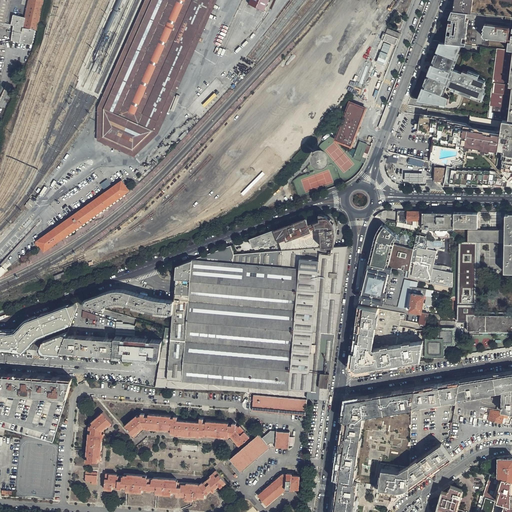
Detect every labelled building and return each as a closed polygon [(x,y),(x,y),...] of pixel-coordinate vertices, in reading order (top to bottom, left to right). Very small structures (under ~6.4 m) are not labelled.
[(0,0),(0,23),(4,24),(9,0),(0,0)] [(28,0),(25,18),(13,16),(10,25),(13,26),(11,41),(31,45),(35,31),(36,31),(42,0),(28,0)] [(145,0),(98,107),(98,111),(98,140),(134,157),(158,133),(217,0),(145,0)] [(264,11),(269,0),(250,0),(249,3),(264,11)] [(466,11),(471,12),(472,0),(456,0),(456,1),(460,2),(460,5),(454,5),(453,10),(466,11)] [(448,23),(446,30),(450,30),(449,33),(446,33),(445,42),(462,44),(463,40),(463,35),(467,35),(468,19),(465,19),(466,11),(453,10),(451,21),(448,21),(448,23)] [(506,39),(508,27),(495,26),(495,24),(484,23),(483,36),(501,38),(506,39)] [(373,102),(399,33),(387,29),(385,33),(383,32),(371,63),(373,64),(361,97),(373,102)] [(431,40),(407,105),(483,117),(488,118),(496,48),(466,44),(462,44),(445,42),(431,40)] [(496,48),(488,118),(502,120),(508,121),(511,86),(508,85),(511,54),(511,49),(507,49),(496,48)] [(222,82),(217,77),(186,109),(192,114),(195,112),(200,117),(225,90),(220,85),(222,82)] [(357,132),(365,109),(351,104),(343,125),(339,123),(336,131),(340,132),(337,141),(351,146),(355,136),(356,136),(358,133),(357,132)] [(511,121),(508,121),(502,120),(500,131),(469,126),(464,122),(452,121),(450,119),(444,118),(441,115),(422,113),(419,132),(427,133),(427,135),(435,136),(431,162),(436,163),(446,165),(443,185),(443,186),(502,187),(502,183),(505,183),(505,184),(511,184),(511,183),(511,179),(511,175),(511,174),(511,121)] [(371,146),(359,142),(356,150),(353,158),(364,163),(371,146)] [(438,185),(443,185),(446,165),(436,163),(434,181),(438,185)] [(423,174),(405,173),(404,183),(423,183),(423,174)] [(129,191),(122,180),(56,227),(57,227),(39,240),(38,239),(36,240),(37,240),(39,244),(43,250),(129,191)] [(35,202),(30,198),(24,206),(29,210),(35,202)] [(397,222),(406,224),(407,211),(402,211),(397,210),(397,222)] [(423,227),(429,228),(437,230),(439,211),(407,211),(406,224),(422,227),(422,222),(424,222),(423,227)] [(422,230),(421,230),(420,232),(416,232),(414,246),(426,249),(426,247),(428,247),(431,245),(431,243),(439,243),(441,242),(440,241),(440,240),(441,239),(442,239),(443,239),(443,240),(444,240),(445,239),(453,239),(453,229),(454,212),(439,211),(437,230),(429,228),(428,234),(422,230)] [(467,230),(467,242),(458,242),(457,304),(466,304),(476,304),(476,269),(477,242),(504,242),(503,269),(503,277),(511,277),(511,212),(504,213),(504,230),(477,229),(478,212),(465,212),(454,212),(453,229),(467,230)] [(333,247),(335,247),(337,231),(337,226),(336,223),(334,219),(332,216),(330,214),(329,214),(327,213),(324,213),(320,213),(322,216),(327,214),(330,217),(332,219),(332,221),(333,222),(334,224),(334,225),(334,226),(335,228),(335,234),(333,234),(333,247)] [(296,224),(295,221),(291,223),(292,226),(275,232),(278,241),(282,250),(333,247),(333,234),(335,234),(335,228),(334,226),(334,225),(334,224),(333,222),(332,221),(332,219),(330,217),(327,214),(322,216),(323,220),(310,225),(309,221),(308,219),(296,224)] [(323,220),(322,216),(309,221),(310,225),(323,220)] [(292,226),(291,223),(274,229),(274,230),(275,232),(292,226)] [(385,225),(382,224),(381,225),(378,230),(376,233),(375,236),(374,240),(368,262),(371,263),(377,240),(377,238),(379,233),(382,229),(385,225)] [(392,240),(395,235),(385,225),(382,229),(379,233),(377,238),(377,240),(371,263),(388,266),(409,270),(413,248),(391,244),(392,240)] [(57,227),(56,227),(38,239),(39,240),(57,227)] [(274,230),(274,229),(250,238),(253,246),(259,245),(260,246),(265,244),(266,245),(270,244),(278,241),(275,232),(274,230)] [(160,357),(159,360),(156,385),(155,387),(200,389),(216,389),(222,389),(310,397),(326,399),(331,370),(348,246),(335,247),(333,247),(282,250),(234,254),(231,245),(176,265),(174,300),(173,317),(172,328),(165,328),(164,335),(163,339),(160,357)] [(436,251),(426,249),(414,246),(413,248),(409,270),(407,277),(452,287),(452,273),(432,269),(436,251)] [(383,289),(388,266),(371,263),(367,286),(383,289)] [(359,301),(361,301),(405,309),(409,289),(413,289),(413,287),(433,290),(444,292),(452,294),(452,287),(407,277),(409,270),(388,266),(383,289),(367,286),(360,284),(359,301)] [(419,323),(425,324),(426,317),(439,319),(440,315),(421,312),(423,303),(430,304),(433,290),(413,287),(413,289),(409,310),(421,312),(419,323)] [(106,291),(84,299),(85,304),(105,310),(104,306),(108,305),(113,303),(116,303),(122,303),(127,304),(133,306),(135,306),(136,306),(136,307),(135,311),(143,314),(151,315),(158,317),(165,317),(173,317),(174,300),(161,299),(153,297),(139,294),(127,290),(123,289),(119,289),(116,289),(114,289),(106,291)] [(407,363),(419,361),(420,357),(422,342),(419,341),(373,348),(372,347),(378,308),(360,305),(357,330),(355,329),(354,329),(348,368),(353,368),(353,372),(365,370),(407,363)] [(61,311),(52,314),(48,316),(40,319),(44,330),(66,322),(61,311)] [(95,315),(83,311),(83,318),(88,319),(88,320),(94,320),(95,315)] [(511,345),(511,312),(468,312),(467,354),(511,345)] [(117,321),(115,334),(134,335),(135,326),(123,323),(123,322),(117,321)] [(27,323),(17,328),(13,329),(3,333),(7,344),(31,335),(27,323)] [(422,342),(420,357),(443,357),(443,345),(454,346),(455,345),(455,327),(454,326),(433,326),(432,327),(432,338),(423,337),(422,342)] [(52,352),(59,352),(65,336),(67,333),(60,331),(52,352)] [(65,336),(59,352),(59,353),(113,356),(113,354),(114,354),(120,354),(151,356),(159,357),(160,357),(163,339),(154,338),(154,340),(151,339),(151,338),(126,337),(126,338),(122,338),(122,336),(115,336),(115,339),(65,336)] [(46,351),(47,338),(40,338),(40,341),(33,341),(33,350),(46,351)] [(511,371),(472,378),(460,380),(457,399),(500,391),(499,410),(511,412),(511,371)] [(0,393),(66,398),(73,378),(0,373),(0,393)] [(297,511),(298,508),(301,492),(304,462),(305,457),(313,401),(310,397),(222,389),(216,389),(200,389),(155,387),(129,383),(88,379),(73,378),(66,398),(52,442),(0,427),(0,511),(297,511)] [(436,384),(416,387),(411,408),(457,399),(460,380),(436,384)] [(416,387),(399,389),(347,398),(345,401),(345,404),(341,435),(338,459),(335,479),(341,480),(340,489),(337,488),(337,494),(334,511),(354,511),(358,483),(355,482),(364,415),(411,408),(416,387)] [(507,413),(491,410),(489,420),(505,423),(507,413)] [(409,465),(409,470),(403,469),(403,472),(399,471),(399,472),(383,470),(381,490),(394,492),(395,491),(398,492),(398,490),(401,490),(405,491),(406,491),(406,488),(409,489),(428,475),(451,458),(440,444),(409,465)] [(511,511),(511,456),(499,457),(497,475),(491,473),(482,496),(495,501),(492,511),(464,511),(465,508),(458,506),(463,488),(451,484),(443,489),(443,490),(438,511),(511,511)] [(497,475),(499,457),(485,461),(484,471),(491,473),(497,475)] [(334,511),(337,494),(337,488),(340,489),(341,480),(335,479),(334,488),(331,506),(330,511),(334,511)] [(438,511),(443,490),(441,490),(435,511),(438,511)]
